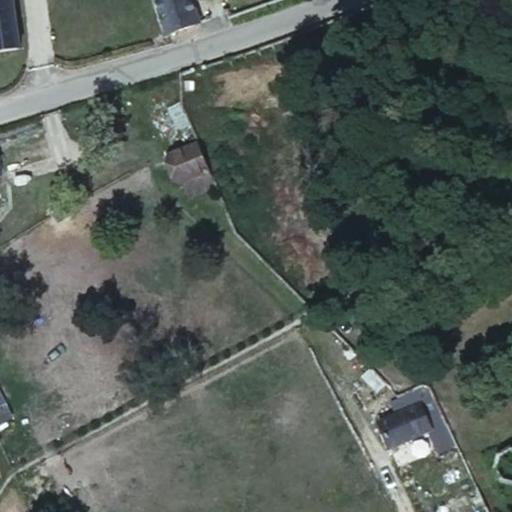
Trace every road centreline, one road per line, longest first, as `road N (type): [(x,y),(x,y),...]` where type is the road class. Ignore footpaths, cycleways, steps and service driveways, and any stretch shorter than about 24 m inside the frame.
road 1 (secondary): [(336,0),(0,116)]
road 2 (unknown): [(332,386),(511,281)]
